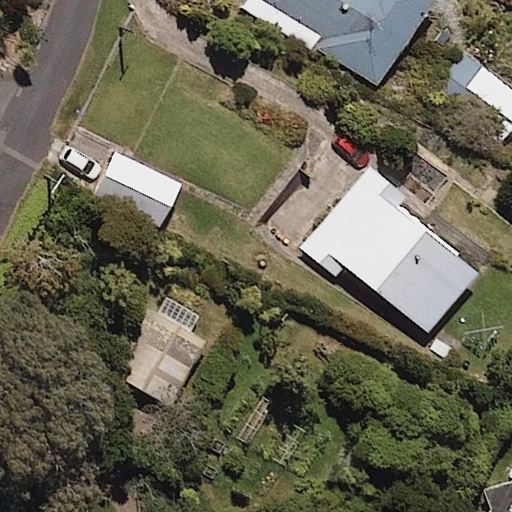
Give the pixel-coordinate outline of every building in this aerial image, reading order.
[(244,0),(240,7),(371,82),(416,0),(244,0)] [(511,121),(511,89),(461,51),(429,94),(495,144),(511,121)] [(167,177),(106,148),(86,190),(147,219),(167,177)] [(390,188),(358,164),(295,247),(331,274),(337,266),(418,327),(466,264),(381,200),(390,188)] [(192,308),(151,289),(111,375),(166,401),(197,334),(183,328),(192,308)] [(511,511),(511,425),(467,511),(511,511)]
